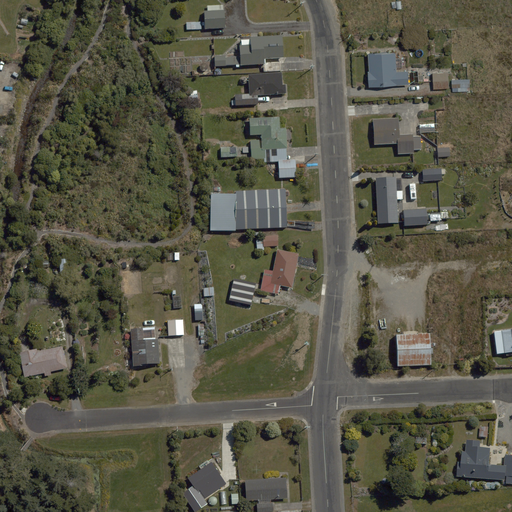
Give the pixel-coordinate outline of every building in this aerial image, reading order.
[(225,28),(224,10),(204,11),(205,29),(225,28)] [(201,21),(186,22),(186,30),(202,29),(201,21)] [(239,45),(240,56),(214,57),(215,67),(264,64),(264,58),(284,57),(282,35),(251,37),(251,44),(239,45)] [(397,72),(396,53),(368,54),(369,87),(408,85),(408,71),(397,72)] [(448,72),(432,74),(433,89),(449,88),(448,72)] [(282,73),(248,74),(249,94),(235,94),(236,105),(258,104),(257,95),(286,94),(286,84),(282,84),(282,73)] [(279,117),(250,118),(250,135),(262,134),(262,140),(251,140),(251,159),(266,158),(266,149),(287,148),(286,128),(279,128),(279,117)] [(399,135),(398,118),(373,119),(374,145),(397,144),(398,154),(414,153),(414,150),(421,149),(420,137),(413,137),(413,134),(399,135)] [(265,162),(287,160),(286,147),(263,148),(265,162)] [(450,148),(437,148),(438,157),(450,156),(450,148)] [(485,155),(484,149),(466,150),(466,162),(490,161),(490,155),(485,155)] [(296,160),(279,161),(279,177),(297,176),(296,160)] [(441,168),(423,169),(424,181),(442,180),(441,168)] [(396,191),(396,177),(376,178),(378,223),(398,222),(397,200),(403,199),(403,191),(396,191)] [(287,227),(285,188),(236,190),(237,229),(287,227)] [(235,230),(235,193),(211,193),(211,230),(235,230)] [(427,209),(404,210),(405,226),(428,224),(427,209)] [(278,235),(263,236),(264,246),(278,246),(278,235)] [(299,254),(278,250),(273,271),(265,269),(260,291),(278,294),(280,285),(292,288),(299,254)] [(68,258),(59,258),(60,274),(69,274),(68,258)] [(251,305),(256,283),(234,278),(229,300),(251,305)] [(214,295),(214,287),(203,288),(204,296),(214,295)] [(183,319),(168,320),(169,335),(184,335),(183,319)] [(143,328),(131,329),(134,365),(160,363),(158,338),(144,339),(143,328)] [(511,329),(495,332),(497,354),(511,352),(511,329)] [(431,333),(397,334),(398,366),(432,365),(431,333)] [(183,342),(167,343),(168,366),(184,365),(183,342)] [(19,353),(24,377),(43,373),(44,376),(51,375),(51,371),(67,368),(62,346),(38,351),(37,349),(19,353)] [(480,447),(480,440),(466,439),(466,451),(462,451),(461,462),(458,462),(457,476),(504,479),(505,475),(511,475),(511,454),(504,454),(503,464),(489,463),(490,448),(480,447)] [(212,462),(188,478),(198,491),(200,490),(205,498),(227,484),(212,462)] [(286,477),(245,480),(246,501),(287,498),(286,477)] [(206,504),(193,485),(182,493),(195,511),(206,504)] [(257,511),(267,511),(273,511),(273,503),(257,504),(257,511)]
